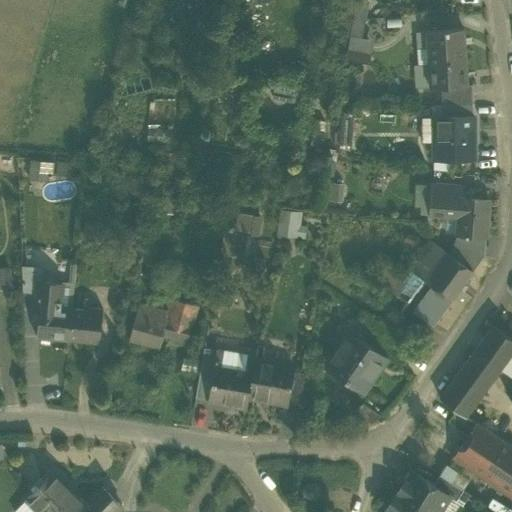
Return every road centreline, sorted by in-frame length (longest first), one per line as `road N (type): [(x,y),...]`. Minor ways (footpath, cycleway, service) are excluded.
road 1 (residential): [(228,449),(89,420),(0,422)]
road 2 (residential): [(401,424),(509,272),(511,252)]
road 3 (residential): [(228,449),(344,446),(401,424)]
road 4 (residential): [(511,159),(496,0)]
